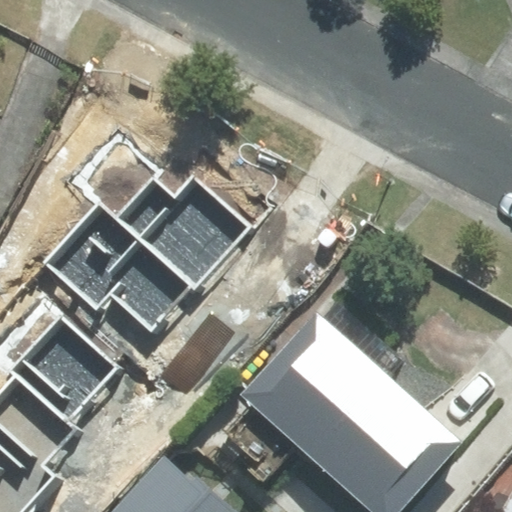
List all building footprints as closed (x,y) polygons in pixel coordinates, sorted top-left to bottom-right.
[(155,179),(118,221),(191,283),(197,287),(249,227),(191,177),(174,196),(155,179)] [(97,203),(46,263),(98,307),(109,294),(151,330),(191,283),(118,221),(97,203)] [(424,511),(485,440),(330,311),(301,345),(261,393),(403,511),(424,511)] [(61,317),(12,368),(17,374),(68,420),(116,369),(61,317)] [(17,374),(0,392),(0,511),(22,511),(54,477),(42,466),(76,428),(68,420),(17,374)] [(264,511),(189,450),(137,511),(264,511)]
